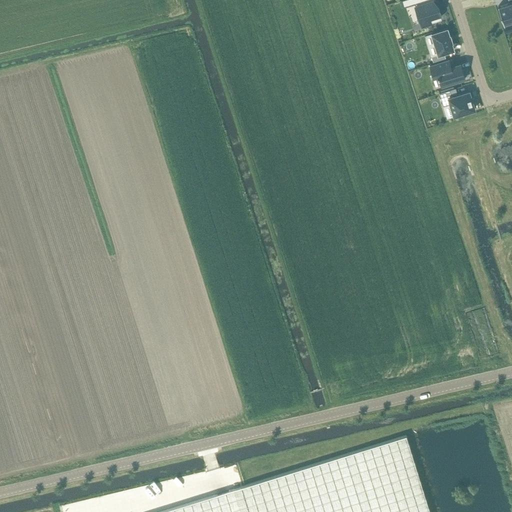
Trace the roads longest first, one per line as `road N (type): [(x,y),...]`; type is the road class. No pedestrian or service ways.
road 1 (unclassified): [(0,493),(511,372)]
road 2 (residential): [(511,94),(482,86),(454,0)]
